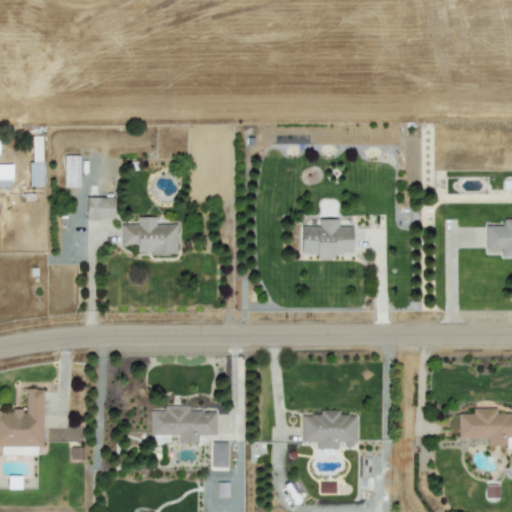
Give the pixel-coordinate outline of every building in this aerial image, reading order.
[(27,162),(27,185),(42,185),(41,135),(31,135),(31,162),(27,162)] [(62,186),(79,186),(79,155),(63,154),(62,186)] [(0,186),(10,186),(9,178),(0,177),(0,186)] [(85,219),(114,218),(114,196),(84,196),(85,219)] [(176,223),(155,223),(155,216),(137,216),(136,223),(120,223),(120,244),(136,245),(136,253),(175,253),(176,223)] [(300,225),(300,253),(316,253),(316,255),(351,255),(351,225),(337,226),(336,218),(318,218),(318,225),(300,225)] [(42,388),(25,388),(24,409),(10,408),(10,411),(0,410),(0,445),(41,446),(42,388)] [(214,434),(214,410),(186,410),(186,404),(164,404),(164,410),(148,410),(148,435),(178,435),(178,442),(197,442),(197,434),(214,434)] [(457,437),(486,437),(486,446),(511,446),(511,412),(495,412),(495,407),(472,407),(472,413),(457,412),(457,437)] [(300,441),(315,441),(315,448),(354,447),(354,414),(339,414),(339,411),(300,411),(300,441)] [(226,466),(226,441),(210,441),(209,466),(226,466)]
